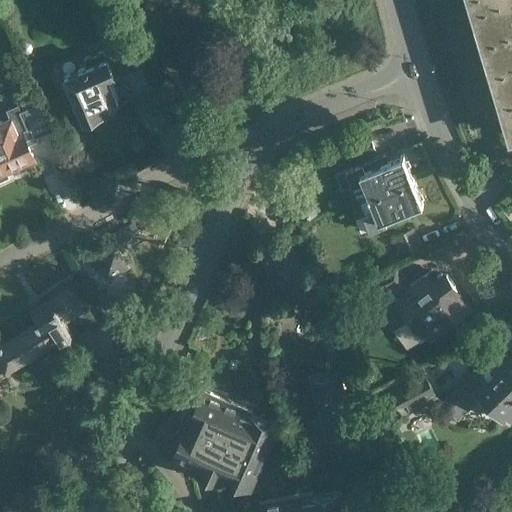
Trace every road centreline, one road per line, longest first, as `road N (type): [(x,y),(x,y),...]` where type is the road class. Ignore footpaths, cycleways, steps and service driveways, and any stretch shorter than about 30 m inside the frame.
road 1 (residential): [(65,511),(131,433),(232,187)]
road 2 (residential): [(0,265),(176,167),(232,187)]
road 3 (residential): [(232,187),(253,151),(289,119),(414,76)]
road 4 (tertiary): [(511,257),(442,143),(414,76)]
